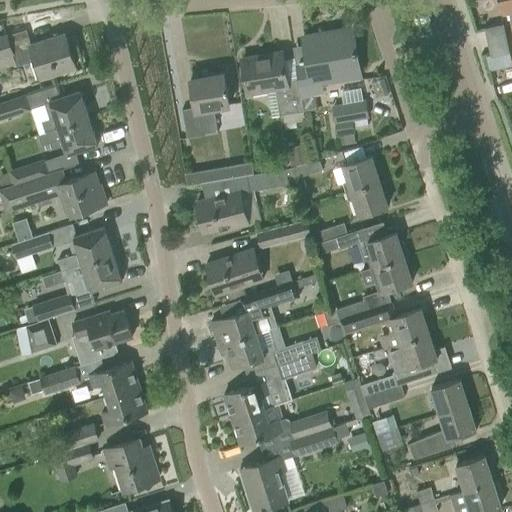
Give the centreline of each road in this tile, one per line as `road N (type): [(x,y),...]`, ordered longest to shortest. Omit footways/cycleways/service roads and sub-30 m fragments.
road 1 (residential): [(114,12),(193,456),(211,511)]
road 2 (residential): [(511,432),(416,131)]
road 3 (residential): [(416,131),(363,0)]
road 4 (residential): [(244,0),(114,12)]
road 5 (residential): [(479,115),(444,0)]
